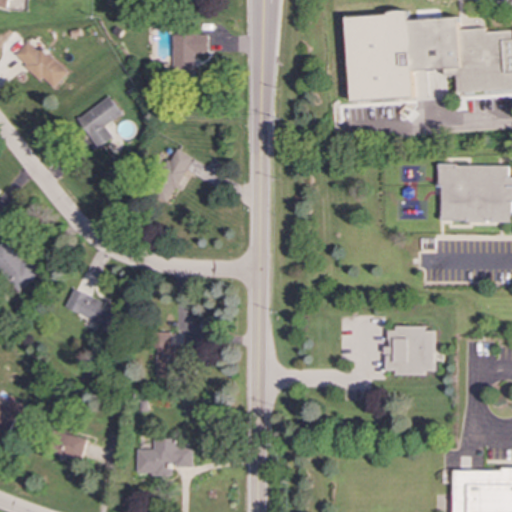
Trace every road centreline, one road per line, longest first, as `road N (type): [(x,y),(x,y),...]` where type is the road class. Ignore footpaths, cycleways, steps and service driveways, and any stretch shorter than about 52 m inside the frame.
road 1 (secondary): [(258,511),(260,0)]
road 2 (residential): [(259,272),(166,269),(102,246),(0,128)]
